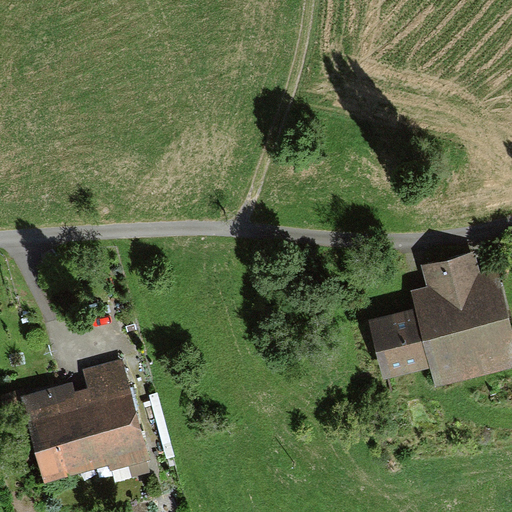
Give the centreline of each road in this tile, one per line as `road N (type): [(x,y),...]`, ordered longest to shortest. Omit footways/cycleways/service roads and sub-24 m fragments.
road 1 (residential): [(511,225),(371,233),(0,232)]
road 2 (track): [(229,234),(270,149),(313,0)]
